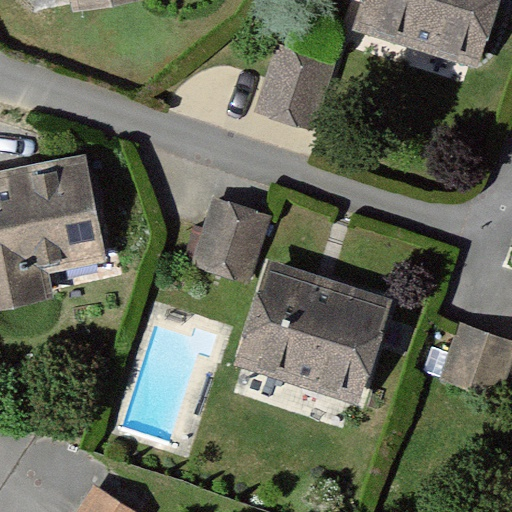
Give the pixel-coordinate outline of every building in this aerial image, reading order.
[(510,0),(371,0),(363,29),(492,66),(510,0)] [(324,121),(344,55),(281,35),(260,101),(324,121)] [(111,149),(0,169),(0,297),(134,273),(111,149)] [(270,213),(222,204),(209,269),(258,278),(270,213)] [(405,293),(279,253),(245,358),(371,398),(405,293)] [(511,360),(511,337),(459,321),(441,378),(500,397),(511,360)] [(127,511),(136,499),(98,475),(74,511),(127,511)]
